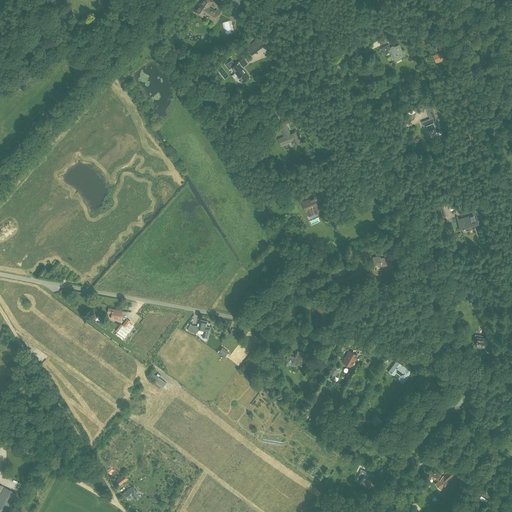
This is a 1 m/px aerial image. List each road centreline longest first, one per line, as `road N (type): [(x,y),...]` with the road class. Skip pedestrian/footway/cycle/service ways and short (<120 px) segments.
road 1 (unclassified): [(438,355),(0,273)]
road 2 (unclassified): [(438,355),(430,281),(310,0)]
road 3 (unclassified): [(0,182),(168,0)]
road 4 (track): [(120,506),(0,309)]
road 5 (unknown): [(494,366),(400,486),(388,487),(374,471)]
road 6 (track): [(120,506),(0,438)]
